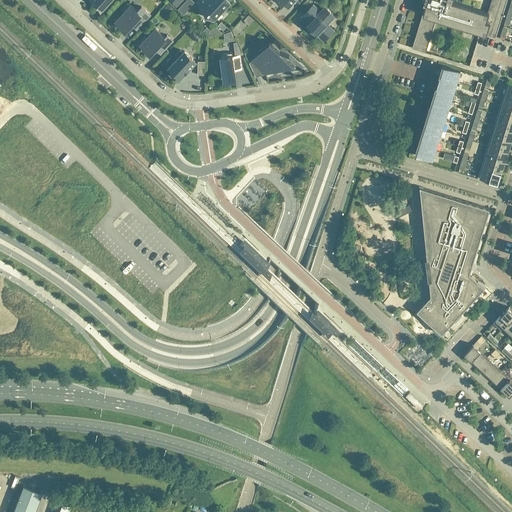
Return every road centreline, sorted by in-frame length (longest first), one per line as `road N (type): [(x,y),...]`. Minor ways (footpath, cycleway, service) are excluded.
road 1 (secondary): [(0,246),(149,355),(185,363),(224,357),(260,337),(281,312),(339,135)]
road 2 (secondary): [(339,135),(273,305),(248,332),(217,348),(170,350),(140,338),(0,234)]
road 3 (primary): [(375,511),(255,448),(169,416),(72,396),(0,393)]
road 4 (primary): [(0,423),(86,425),(195,449),(331,511)]
road 5 (residential): [(59,0),(160,94),(181,104),(303,91),(331,75)]
road 6 (residential): [(420,385),(226,204),(211,169)]
road 7 (unclassified): [(0,121),(13,109),(30,109),(124,201)]
road 8 (secondary): [(137,100),(29,0)]
road 9 (residential): [(453,376),(440,362),(511,287)]
